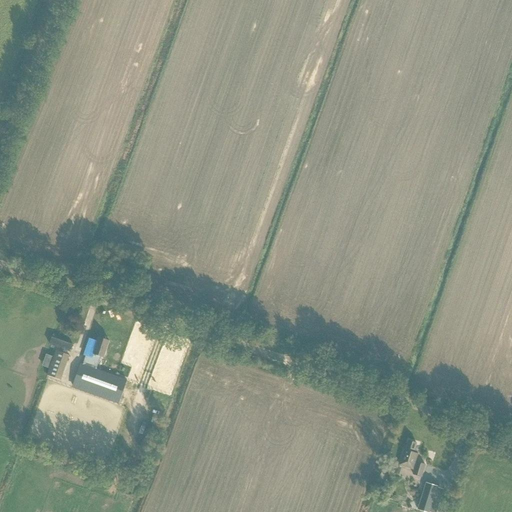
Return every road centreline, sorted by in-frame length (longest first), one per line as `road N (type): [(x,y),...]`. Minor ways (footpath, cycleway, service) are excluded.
road 1 (unclassified): [(511,446),(0,261)]
road 2 (unclassified): [(0,127),(54,0)]
